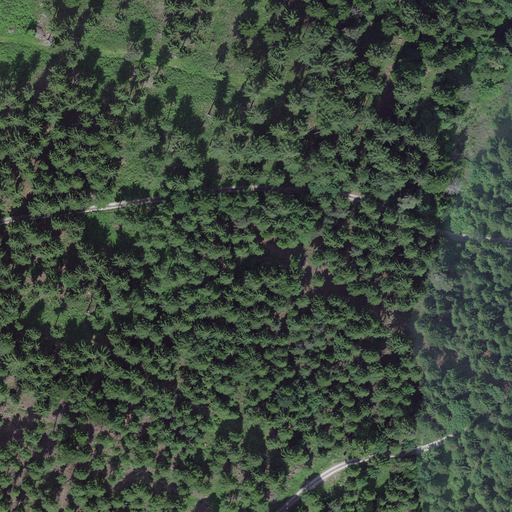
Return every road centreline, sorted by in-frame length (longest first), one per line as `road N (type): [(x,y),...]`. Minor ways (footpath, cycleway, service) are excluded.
road 1 (track): [(0,222),(285,188),(511,242)]
road 2 (track): [(511,407),(420,450),(345,464),(282,511)]
